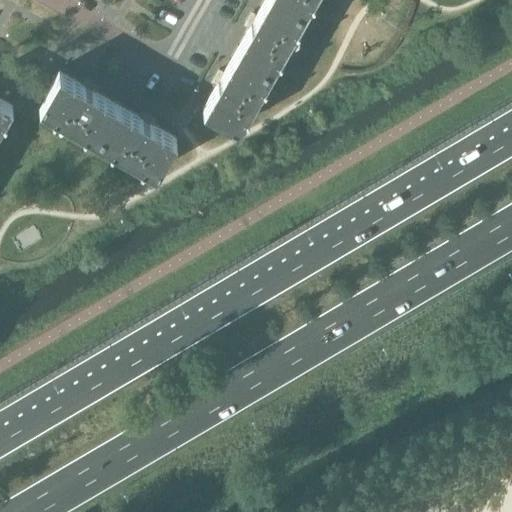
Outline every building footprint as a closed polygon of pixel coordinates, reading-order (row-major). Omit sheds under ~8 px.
[(235,51),(269,72),(302,14),(278,0),(264,0),(254,18),(250,16),(245,25),(249,27),(235,51)] [(278,0),(302,14),(310,0),(278,0)] [(269,72),(235,51),(221,75),(217,73),(212,83),(216,85),(203,106),(238,126),(269,72)] [(17,97),(25,82),(0,67),(0,94),(13,102),(12,103),(34,116),(38,109),(17,97)] [(59,69),(51,83),(45,93),(39,104),(40,105),(97,138),(118,103),(94,89),(96,85),(86,80),(84,83),(59,69)] [(45,93),(25,82),(17,97),(38,109),(40,105),(39,104),(45,93)] [(0,124),(12,103),(13,102),(0,94),(0,124)] [(118,103),(97,138),(156,171),(176,136),(151,122),(153,118),(144,113),(142,116),(118,103)]
